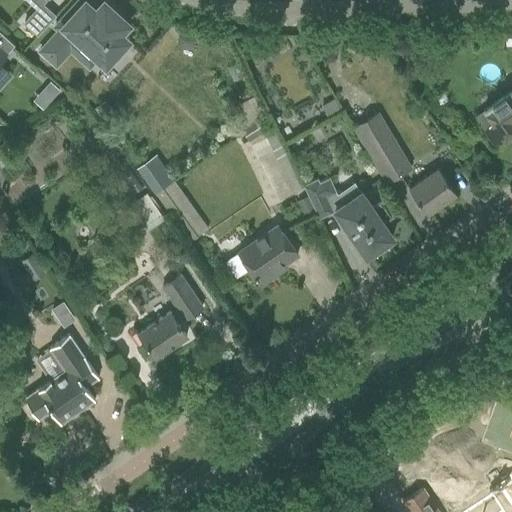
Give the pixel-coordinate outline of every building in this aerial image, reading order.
[(58,30),(39,51),(55,65),(70,50),(78,41),(97,58),(100,54),(108,61),(127,40),(120,33),(128,24),(103,2),(98,7),(95,11),(82,0),(78,0),(63,17),(67,21),(58,30)] [(38,35),(55,16),(41,3),(24,22),(38,35)] [(0,62),(7,55),(6,54),(14,45),(0,32),(0,62)] [(177,36),(175,41),(177,46),(182,49),(187,49),(191,46),(193,41),(191,36),(187,33),(181,33),(177,36)] [(0,84),(11,73),(0,63),(0,84)] [(49,81),(44,87),(51,94),(53,96),(59,90),(49,81)] [(493,123),(483,129),(494,145),(511,133),(511,90),(484,110),(493,123)] [(334,98),(321,106),(327,118),(340,111),(334,98)] [(102,102),(95,107),(105,122),(116,115),(105,100),(102,102)] [(302,189),(275,133),(277,132),(265,113),(240,130),(251,145),(278,200),(302,189)] [(354,127),(386,181),(410,167),(378,113),(354,127)] [(156,155),(137,169),(151,188),(155,194),(173,180),(169,175),(156,155)] [(456,194),(438,168),(408,188),(426,214),(456,194)] [(361,191),(344,203),(336,191),(329,177),(319,181),(317,177),(302,184),(319,218),(334,211),(345,226),(344,227),(353,240),(354,239),(365,256),(373,251),(376,255),(388,246),(385,242),(392,237),(382,223),(393,215),(382,198),(370,206),(361,191)] [(173,180),(155,194),(189,242),(208,229),(173,180)] [(146,193),(130,204),(148,231),(164,220),(146,193)] [(307,196),(296,201),(302,216),(314,210),(307,196)] [(237,252),(224,261),(235,278),(249,268),(260,285),(277,273),(275,270),(285,263),(297,254),(277,225),(237,252)] [(32,253),(19,261),(32,281),(44,273),(32,253)] [(202,307),(179,273),(160,287),(175,308),(171,311),(169,309),(137,331),(155,357),(186,336),(177,322),(183,317),(184,319),(202,307)] [(62,300),(50,308),(63,326),(75,318),(62,300)] [(50,410),(60,423),(94,400),(85,386),(98,377),(69,334),(49,347),(64,369),(23,398),(37,419),(50,410)] [(469,503),(459,510),(460,511),(501,511),(503,511),(502,511),(511,511),(511,479),(510,477),(509,478),(489,490),(491,494),(471,506),(469,503)] [(436,511),(421,488),(403,501),(410,511),(436,511)]
